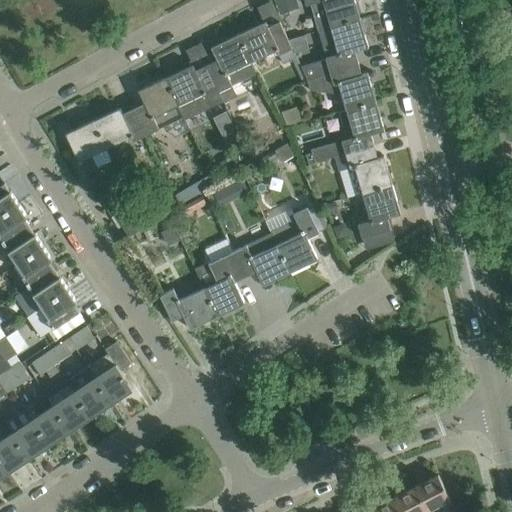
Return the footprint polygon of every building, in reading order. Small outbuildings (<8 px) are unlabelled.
[(310,3),(318,31),(349,21),(360,18),(354,0),(304,0),(306,4),(310,3)] [(360,18),(349,21),(318,31),(326,57),(330,71),(359,63),(355,51),(368,47),(360,18)] [(268,26),(265,21),(238,34),(256,73),(257,73),(252,61),(276,49),(279,54),(282,63),(296,56),(288,39),(280,21),(268,26)] [(211,46),(215,54),(217,59),(206,64),(218,91),(219,91),(224,102),(236,96),(231,85),(256,73),(238,34),(211,46)] [(310,89),(341,93),(345,109),(338,111),(339,112),(356,107),(376,101),(367,72),(362,74),(359,63),(330,71),(330,72),(307,79),(310,89)] [(195,69),(193,64),(165,77),(184,116),(179,104),(203,92),(206,97),(218,91),(206,64),(195,69)] [(165,77),(138,90),(144,102),(133,108),(138,119),(146,135),(159,128),(184,116),(165,77)] [(342,142),(328,147),(331,157),(332,157),(333,158),(374,145),(371,134),(384,130),(376,101),(356,107),(339,112),(346,139),(342,140),(342,142)] [(123,113),(120,107),(93,120),(106,147),(131,135),(133,141),(146,135),(138,119),(133,108),(123,113)] [(93,120),(65,133),(86,175),(98,169),(91,154),(106,147),(93,120)] [(287,143),(275,150),(282,161),(294,154),(287,143)] [(336,170),(349,167),(350,168),(354,167),(362,194),(381,188),(392,185),(383,155),(378,157),(374,145),(333,158),(336,170)] [(211,172),(176,192),(183,205),(203,194),(218,185),(211,172)] [(0,215),(19,203),(4,182),(0,185),(0,215)] [(212,191),(213,192),(220,205),(220,206),(232,200),(224,184),(212,191)] [(392,185),(381,188),(362,194),(370,220),(358,223),(362,237),(391,229),(387,217),(401,213),(392,185)] [(132,204),(115,215),(129,236),(145,225),(150,223),(149,221),(144,212),(137,201),(132,204)] [(192,201),(174,211),(179,219),(196,209),(192,201)] [(27,216),(19,203),(0,215),(0,244),(3,243),(29,225),(25,218),(27,216)] [(155,205),(144,212),(149,221),(160,215),(155,205)] [(319,232),(307,206),(293,213),(302,232),(277,244),(290,272),(318,258),(308,237),(319,232)] [(12,256),(18,264),(44,247),(29,225),(3,243),(12,256)] [(228,237),(207,246),(212,259),(234,249),(228,237)] [(277,244),(251,256),(246,245),(233,251),(245,276),(256,271),(263,285),(290,272),(277,244)] [(44,247),(18,264),(26,276),(22,278),(28,287),(55,269),(49,261),(52,259),(44,247)] [(209,262),(208,261),(195,268),(204,288),(203,288),(217,316),(245,302),(235,281),(245,276),(233,251),(220,258),(209,262)] [(69,289),(55,269),(28,287),(36,299),(42,307),(69,289)] [(160,295),(172,320),(183,315),(190,329),(217,316),(203,288),(178,300),(173,289),(160,295)] [(69,289),(42,307),(29,316),(42,336),(79,311),(74,303),(77,301),(69,289)] [(78,351),(96,339),(86,325),(68,337),(78,351)] [(6,337),(0,340),(0,350),(6,359),(17,353),(6,337)] [(57,365),(78,351),(68,337),(47,351),(57,365)] [(105,349),(108,352),(88,366),(110,400),(131,386),(120,369),(131,362),(116,341),(105,349)] [(0,373),(10,366),(6,359),(0,350),(0,373)] [(57,365),(47,351),(31,362),(41,376),(57,365)] [(0,382),(1,384),(6,380),(24,368),(19,360),(10,366),(0,373),(0,382)] [(110,400),(88,366),(68,379),(76,392),(75,392),(90,414),(110,400)] [(12,389),(30,378),(24,368),(6,380),(12,389)] [(12,389),(6,380),(1,384),(6,392),(12,389)] [(90,414),(75,392),(54,406),(69,428),(90,414)] [(69,428),(54,406),(33,420),(48,442),(69,428)] [(48,442),(33,420),(12,434),(27,456),(48,442)] [(27,456),(12,434),(0,441),(0,460),(6,470),(27,456)] [(450,499),(438,474),(416,486),(429,510),(450,499)] [(424,511),(429,510),(416,486),(394,497),(401,511),(424,511)] [(382,503),(373,507),(375,511),(401,511),(394,497),(392,498),(390,495),(381,500),(382,503)]
